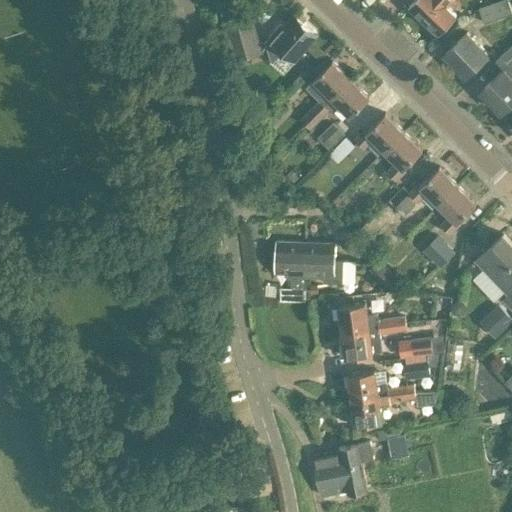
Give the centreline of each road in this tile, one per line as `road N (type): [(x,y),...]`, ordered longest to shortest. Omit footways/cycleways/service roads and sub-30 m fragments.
road 1 (tertiary): [(291,511),(243,332),(210,93),(184,0)]
road 2 (residential): [(511,181),(323,0)]
